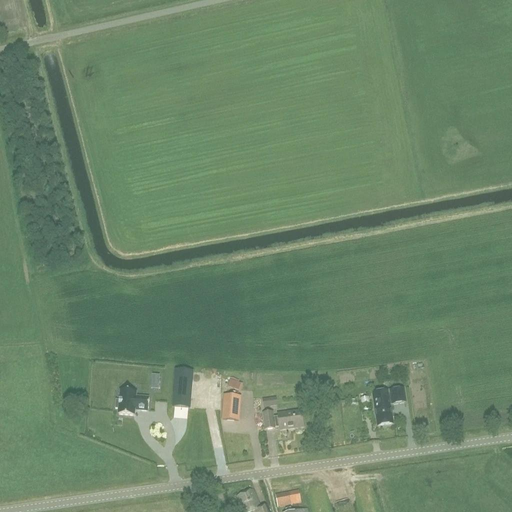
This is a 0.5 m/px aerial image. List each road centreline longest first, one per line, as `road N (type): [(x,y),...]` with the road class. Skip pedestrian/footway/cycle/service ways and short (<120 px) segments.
road 1 (tertiary): [(191,484),(511,437)]
road 2 (unclassified): [(221,0),(0,49)]
road 3 (tertiary): [(1,511),(191,484)]
